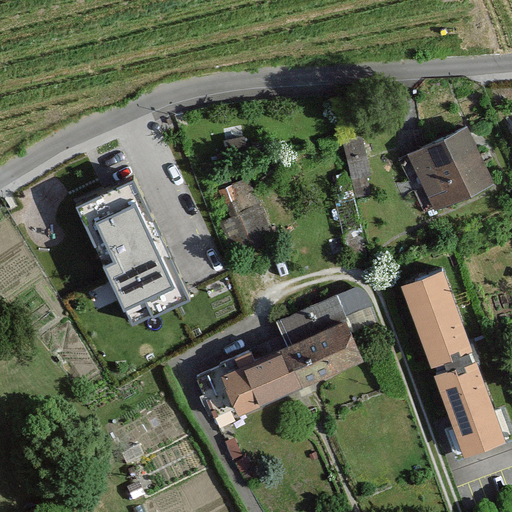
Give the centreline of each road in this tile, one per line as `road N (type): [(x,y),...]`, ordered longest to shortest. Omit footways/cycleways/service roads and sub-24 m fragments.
road 1 (residential): [(0,179),(129,109),(185,90),(270,77),(511,64)]
road 2 (unknown): [(238,511),(186,380),(259,335),(294,297),(338,286)]
